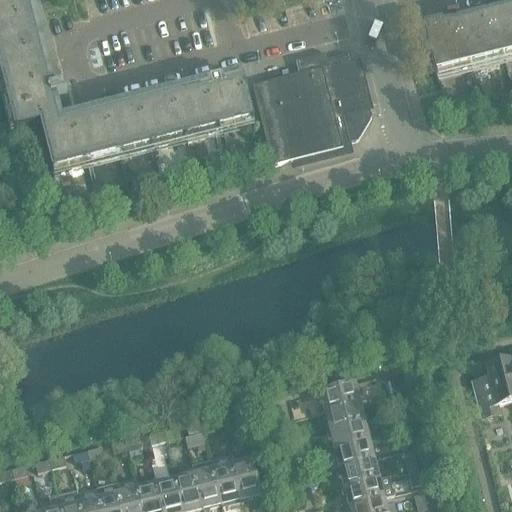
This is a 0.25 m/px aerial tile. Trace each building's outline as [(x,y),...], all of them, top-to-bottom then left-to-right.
[(25,0),(0,0),(0,74),(15,136),(40,129),(52,176),(253,125),(243,84),(75,126),(65,90),(55,93),(54,89),(48,90),(25,0)] [(511,15),(426,38),(436,79),(511,59),(511,15)] [(359,95),(360,95),(360,94),(356,95),(351,75),(355,74),(355,73),(351,74),(349,67),(353,65),(352,64),(352,65),(350,57),(328,63),(327,56),(296,64),(299,78),(252,90),(273,169),(343,152),(342,149),(357,145),(371,121),(369,113),(363,115),(361,107),(362,107),(359,95)] [(511,97),(511,93),(499,96),(502,105),(511,102),(511,97)] [(486,371),(489,382),(472,386),(481,422),(499,418),(497,409),(511,405),(511,367),(511,364),(486,371)] [(394,384),(385,386),(388,400),(398,398),(394,384)] [(319,397),(320,398),(317,398),(319,404),(321,404),(324,416),(361,407),(356,387),(319,397)] [(398,398),(388,400),(392,415),(401,412),(398,398)] [(324,417),(322,417),(324,423),(326,423),(329,435),(366,426),(361,407),(324,416),(324,417)] [(240,417),(225,420),(228,430),(242,426),(240,417)] [(404,421),(394,424),(398,438),(407,436),(404,421)] [(215,423),(201,426),(203,436),(217,432),(215,423)] [(201,426),(186,430),(189,440),(203,436),(201,426)] [(329,435),(329,436),(327,436),(329,442),(331,442),(334,454),(370,445),(366,426),(329,435)] [(177,432),(163,436),(166,445),(180,442),(177,432)] [(163,436),(148,439),(151,449),(166,445),(163,436)] [(407,436),(398,438),(401,453),(411,450),(407,436)] [(142,451),(140,442),(125,445),(128,455),(142,451)] [(125,445),(111,449),(113,459),(128,455),(125,445)] [(370,445),(334,454),(332,455),(333,461),(335,460),(339,473),(375,464),(370,445)] [(261,449),(248,452),(251,463),(256,483),(268,479),(261,449)] [(102,451),(87,455),(90,464),(104,461),(102,451)] [(87,455),(73,458),(75,468),(90,464),(87,455)] [(231,460),(211,465),(213,472),(222,511),(243,506),(233,467),(231,460)] [(413,460),(404,462),(407,476),(417,474),(413,460)] [(63,461),(49,464),(52,474),(66,470),(63,461)] [(260,499),(256,483),(251,463),(233,467),(243,506),(248,505),(247,503),(260,499)] [(52,474),(49,464),(35,468),(37,478),(52,474)] [(339,473),(337,474),(338,480),(340,479),(343,492),(380,483),(375,464),(339,473)] [(25,470),(11,474),(14,483),(28,480),(25,470)] [(213,472),(194,477),(202,511),(209,511),(221,509),(222,511),(213,472)] [(0,486),(14,483),(11,474),(0,476),(0,486)] [(417,474),(407,476),(411,491),(421,489),(417,474)] [(202,511),(194,477),(175,482),(182,511),(202,511)] [(380,483),(343,492),(343,493),(341,493),(343,499),(345,499),(348,511),(385,502),(394,500),(389,481),(380,483)] [(182,511),(175,482),(156,487),(162,511),(182,511)] [(141,511),(137,491),(135,483),(116,488),(121,511),(141,511)] [(137,491),(141,511),(162,511),(156,487),(137,491)] [(121,511),(116,488),(97,493),(101,511),(121,511)] [(101,511),(97,493),(78,498),(81,511),(101,511)] [(81,511),(78,498),(77,495),(58,499),(61,510),(61,511),(81,511)] [(423,498),(413,500),(416,511),(424,511),(426,511),(423,498)] [(387,511),(385,502),(348,511),(346,511),(387,511)]
